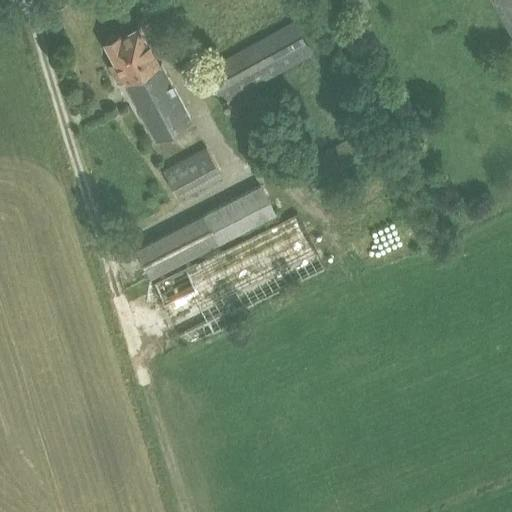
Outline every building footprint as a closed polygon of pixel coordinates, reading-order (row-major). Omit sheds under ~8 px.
[(412,0),(407,3),(423,30),(461,9),(458,3),(463,0),(412,0)] [(294,19),(205,69),(222,103),(313,53),(294,19)] [(126,83),(156,139),(191,120),(161,64),(160,65),(138,26),(122,35),(121,33),(105,42),(128,83),(126,83)] [(313,186),(376,155),(364,131),(301,162),(313,186)] [(119,163),(119,140),(106,140),(105,163),(119,163)] [(221,174),(206,147),(163,170),(178,197),(221,174)] [(203,213),(203,214),(137,248),(152,277),(218,243),(218,244),(277,213),(262,183),(203,213)] [(276,253),(281,265),(315,251),(310,239),(276,253)]
